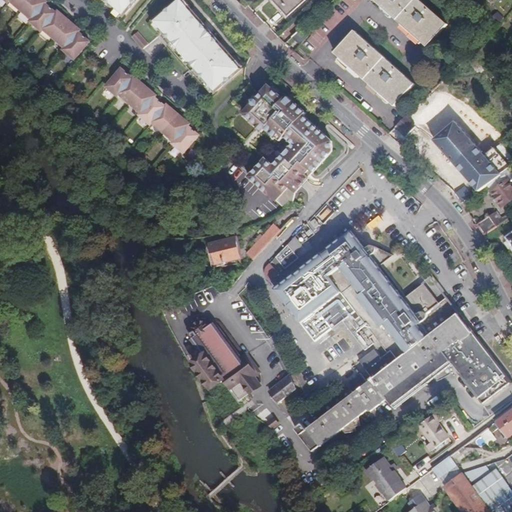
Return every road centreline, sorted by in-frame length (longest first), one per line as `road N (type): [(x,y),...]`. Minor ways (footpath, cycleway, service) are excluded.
road 1 (residential): [(322,376),(250,273),(371,144)]
road 2 (tertiary): [(511,322),(455,224),(371,144)]
road 3 (tertiary): [(371,144),(217,0)]
road 4 (residential): [(198,109),(72,0)]
road 5 (unknown): [(375,191),(268,295)]
